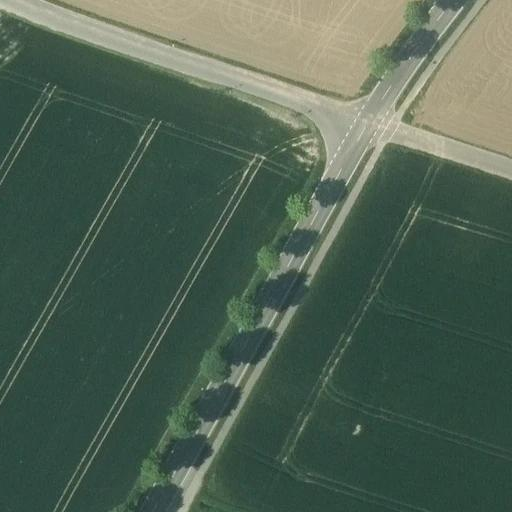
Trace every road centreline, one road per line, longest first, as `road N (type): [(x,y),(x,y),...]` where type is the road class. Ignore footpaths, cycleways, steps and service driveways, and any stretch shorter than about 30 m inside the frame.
road 1 (secondary): [(364,123),(155,511)]
road 2 (residential): [(4,0),(364,123)]
road 3 (residential): [(364,123),(511,171)]
road 4 (secondary): [(455,0),(364,123)]
